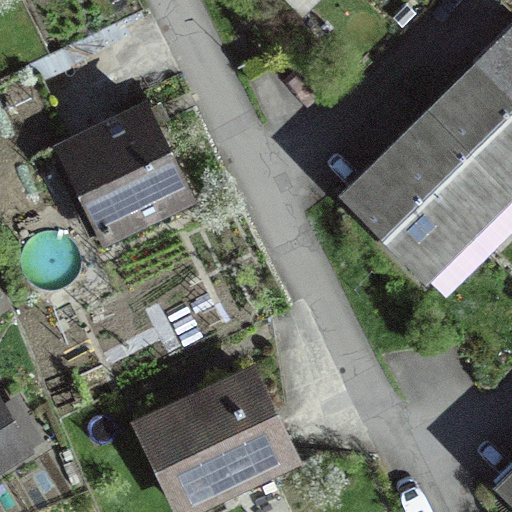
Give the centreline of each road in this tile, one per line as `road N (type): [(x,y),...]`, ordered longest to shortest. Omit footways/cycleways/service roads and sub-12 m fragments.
road 1 (residential): [(173,0),(268,199),(448,511)]
road 2 (unknown): [(391,412),(436,421),(511,393)]
